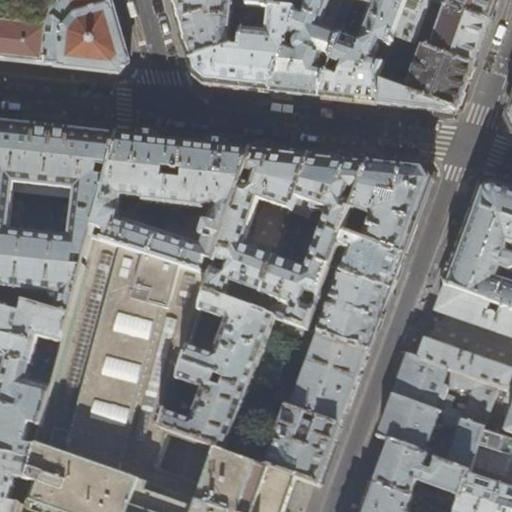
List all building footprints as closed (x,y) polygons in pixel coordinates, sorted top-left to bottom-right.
[(0,0),(0,61),(120,75),(130,63),(111,0),(0,0)] [(173,0),(182,28),(191,61),(236,49),(241,50),(245,7),(242,7),(240,5),(225,3),(206,0),(173,0)] [(206,0),(225,3),(224,0),(249,0),(252,8),(254,8),(262,9),(296,13),(299,0),(206,0)] [(299,0),(296,13),(271,91),(293,94),(320,97),(343,36),(343,35),(323,27),(332,0),(353,0),(355,1),(355,0),(299,0)] [(355,0),(355,1),(355,2),(371,8),(359,42),(343,36),(320,97),(348,100),(371,102),(379,82),(384,66),(375,62),(379,51),(388,55),(395,37),(407,2),(400,0),(355,0)] [(423,26),(433,1),(430,0),(407,0),(407,2),(395,37),(475,66),(482,47),(491,22),(443,4),(440,12),(446,14),(439,32),(423,26)] [(430,0),(433,1),(443,4),(491,22),(499,0),(430,0)] [(252,8),(245,7),(241,50),(236,49),(191,61),(195,75),(207,85),(231,87),(271,91),(296,13),(262,9),(259,33),(251,32),(254,8),(252,8)] [(395,37),(388,55),(384,66),(379,82),(392,87),(398,71),(413,76),(407,92),(459,111),(466,92),(475,66),(395,37)] [(407,92),(392,87),(379,82),(371,102),(409,107),(458,112),(459,111),(407,92)] [(76,258),(88,260),(93,237),(120,135),(48,127),(0,121),(0,296),(2,297),(4,290),(62,296),(57,313),(72,317),(85,270),(74,268),(76,258)] [(93,237),(213,275),(217,264),(218,261),(253,149),(215,145),(164,140),(120,135),(93,237)] [(278,152),(253,149),(218,261),(231,266),(229,273),(220,271),(222,266),(217,264),(213,275),(207,294),(257,312),(260,302),(230,291),(232,285),(263,296),(276,258),(244,246),(259,199),(292,212),(311,156),(278,152)] [(336,159),(311,156),(292,212),(306,217),(311,203),(328,209),(307,269),(276,258),(263,296),(260,302),(257,312),(275,319),(291,325),(304,329),(308,331),(313,317),(324,288),(330,270),(344,233),(350,216),(369,162),(336,159)] [(392,165),(369,162),(350,216),(354,218),(357,211),(370,215),(370,219),(362,240),(405,256),(421,213),(433,182),(424,168),(392,165)] [(511,189),(496,184),(482,190),(463,242),(447,286),(511,309),(511,282),(507,281),(510,273),(511,273),(511,189)] [(362,240),(344,233),(330,270),(392,292),(399,273),(405,256),(362,240)] [(213,275),(93,237),(88,260),(85,270),(72,317),(65,344),(61,361),(58,372),(44,427),(43,429),(42,434),(38,447),(34,462),(29,482),(23,506),(21,511),(286,511),(298,479),(266,467),(261,466),(246,460),(226,453),(165,430),(170,413),(180,382),(185,364),(190,347),(202,312),(207,294),(213,275)] [(392,292),(330,270),(324,288),(336,292),(325,321),(313,317),(308,331),(320,335),(370,353),(381,324),(392,292)] [(511,439),(497,435),(502,420),(491,415),(486,430),(479,447),(511,458),(511,309),(447,286),(438,312),(511,338),(511,416),(507,431),(511,433),(511,439)] [(257,312),(207,294),(202,312),(228,321),(214,357),(190,347),(185,364),(217,376),(227,380),(226,385),(248,394),(275,319),(257,312)] [(24,314),(0,307),(0,359),(7,361),(58,372),(61,361),(35,355),(39,338),(65,344),(72,317),(57,313),(27,304),(24,314)] [(302,335),(304,329),(291,325),(289,331),(302,335)] [(354,396),(370,353),(320,335),(293,410),(343,428),(354,396)] [(500,388),(500,389),(510,392),(511,385),(511,370),(457,351),(459,346),(450,343),(448,348),(427,341),(420,360),(500,388)] [(500,389),(500,388),(420,360),(410,356),(402,377),(395,397),(486,430),(491,415),(500,389)] [(44,427),(58,372),(7,361),(0,389),(0,453),(34,462),(38,447),(27,444),(32,424),(44,427)] [(217,376),(185,364),(180,382),(204,391),(192,422),(170,413),(165,430),(226,453),(248,394),(226,385),(224,385),(222,390),(213,386),(217,376)] [(479,447),(486,430),(395,397),(388,416),(379,438),(390,442),(425,455),(437,423),(455,430),(458,423),(462,425),(448,463),(471,471),(479,447)] [(343,428),(293,410),(288,408),(266,467),(298,479),(320,487),(332,457),(343,428)] [(429,456),(425,455),(390,442),(390,443),(381,466),(375,484),(412,498),(419,481),(456,495),(450,511),(456,511),(471,471),(448,463),(438,460),(435,468),(431,466),(429,470),(424,468),(429,456)] [(511,511),(511,458),(479,447),(471,471),(456,511),(511,511)] [(34,462),(0,453),(0,511),(21,511),(23,506),(12,504),(18,479),(29,482),(34,462)] [(248,455),(246,460),(261,466),(263,461),(248,455)] [(408,511),(413,498),(412,498),(375,484),(367,505),(364,511),(450,511),(440,508),(439,511),(408,511)]
